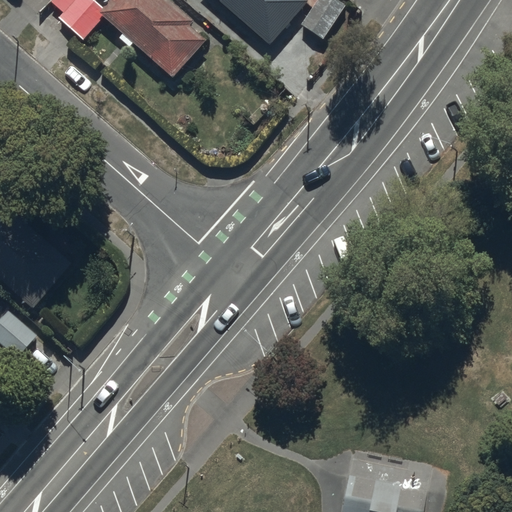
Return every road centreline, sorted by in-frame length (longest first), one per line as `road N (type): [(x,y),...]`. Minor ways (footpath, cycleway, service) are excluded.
road 1 (tertiary): [(451,0),(378,106),(234,275)]
road 2 (tertiary): [(0,70),(234,275)]
road 3 (tertiary): [(234,275),(33,511)]
